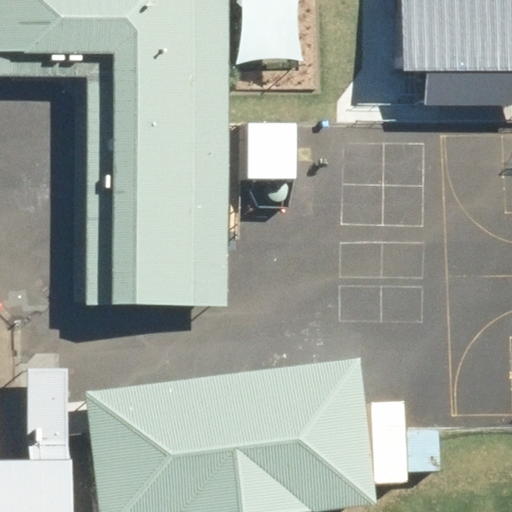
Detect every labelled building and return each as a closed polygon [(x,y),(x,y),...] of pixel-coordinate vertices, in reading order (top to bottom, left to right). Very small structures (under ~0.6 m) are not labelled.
[(0,0),(0,52),(101,54),(97,306),(214,307),(217,0),(0,0)] [(291,0),(234,0),(233,65),(290,66),(291,0)] [(488,13),(434,11),(433,74),(486,77),(488,13)] [(91,392),(102,511),(293,511),(373,504),(359,366),(91,392)] [(59,511),(59,460),(0,460),(0,511),(59,511)]
